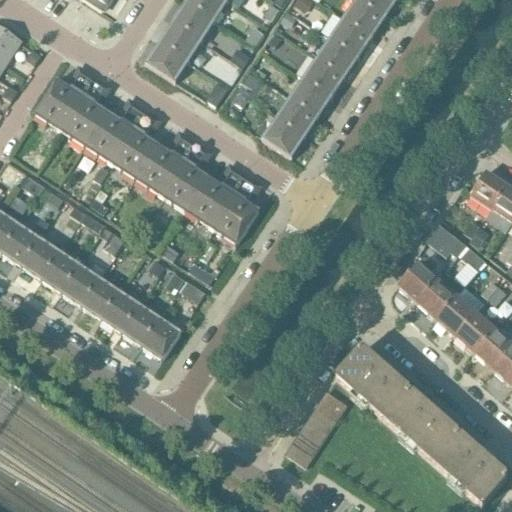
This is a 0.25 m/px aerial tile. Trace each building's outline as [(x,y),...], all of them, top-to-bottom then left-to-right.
[(115,0),(77,0),(104,17),(115,0)] [(226,6),(217,0),(191,0),(186,8),(213,26),(226,6)] [(282,0),(278,0),(273,7),(280,12),(281,11),(286,3),(282,0)] [(306,0),(299,0),(294,8),(302,13),(309,2),(306,0)] [(359,0),(357,4),(384,22),(397,2),(393,0),(359,0)] [(344,24),(370,42),(384,22),(357,4),(344,24)] [(213,26),(186,8),(173,28),(200,46),(213,26)] [(270,8),(262,21),(272,27),(279,14),(270,8)] [(287,17),(280,27),(287,32),(294,22),(287,17)] [(330,44),(357,62),(370,42),(344,24),(330,44)] [(200,46),(173,28),(160,48),(187,66),(200,46)] [(254,32),(245,44),(254,50),(263,38),(254,32)] [(0,59),(8,65),(20,47),(0,33),(0,59)] [(274,40),(268,48),(275,53),(281,44),(274,40)] [(317,64),(344,82),(357,62),(330,44),(317,64)] [(187,66),(160,48),(147,68),(146,67),(146,68),(175,87),(176,86),(174,86),(187,66)] [(41,60),(32,54),(25,65),(34,71),(41,60)] [(248,60),(239,54),(232,64),(241,70),(248,60)] [(0,77),(8,65),(0,59),(0,77)] [(304,84),(330,102),(344,82),(317,64),(304,84)] [(33,120),(34,121),(35,120),(85,152),(106,118),(94,110),(101,99),(105,102),(111,92),(98,84),(95,88),(89,84),(91,80),(78,72),(72,81),(77,84),(70,94),(57,86),(58,85),(56,84),(33,120)] [(249,77),(242,87),(255,96),(262,86),(249,77)] [(290,104),(317,122),(330,102),(304,84),(290,104)] [(205,104),(216,111),(227,95),(217,87),(205,104)] [(9,90),(2,101),(11,106),(17,96),(9,90)] [(123,114),(127,116),(120,127),(106,118),(85,152),(135,185),(157,151),(144,143),(151,132),(155,134),(161,125),(148,117),(146,121),(139,117),(142,112),(129,104),(123,114)] [(277,124),(304,142),(317,122),(290,104),(277,124)] [(232,110),(226,119),(234,124),(238,119),(238,114),(232,110)] [(304,142),(277,124),(264,143),(263,143),(262,144),(291,163),(292,162),(291,162),(304,142)] [(194,175),(201,164),(205,167),(211,158),(199,149),(196,153),(189,149),(192,145),(179,137),(173,146),(177,149),(170,160),(157,151),(135,185),(186,217),(207,184),(194,175)] [(257,216),(245,208),(252,197),(256,200),(262,190),(249,182),(246,186),(240,182),(243,178),(230,169),(224,179),(228,181),(221,192),(207,184),(186,217),(235,249),(234,250),(236,251),(259,215),(258,215),(257,216)] [(101,171),(93,183),(100,188),(108,176),(101,171)] [(491,216),(507,192),(486,177),(469,201),(491,216)] [(28,182),(21,192),(38,203),(45,193),(28,182)] [(491,216),(511,230),(511,229),(511,194),(507,192),(491,216)] [(100,194),(94,203),(102,208),(108,199),(100,194)] [(51,198),(46,205),(58,213),(63,205),(51,198)] [(94,203),(90,210),(104,220),(109,213),(102,208),(94,203)] [(74,211),(69,219),(80,226),(85,218),(74,211)] [(0,219),(0,258),(1,259),(19,232),(0,219)] [(95,224),(89,232),(97,238),(103,229),(95,224)] [(471,243),(472,243),(479,233),(471,227),(463,237),(471,243)] [(438,230),(431,239),(451,255),(449,257),(456,263),(466,251),(438,230)] [(19,232),(1,259),(21,272),(39,245),(19,232)] [(488,239),(479,233),(472,243),(470,247),(479,253),(488,239)] [(125,246),(112,237),(106,246),(119,254),(125,246)] [(39,245),(21,272),(41,286),(59,259),(39,245)] [(179,257),(166,249),(160,258),(172,267),(179,257)] [(477,276),(486,266),(469,253),(461,262),(477,276)] [(59,259),(41,286),(61,299),(79,272),(59,259)] [(155,265),(149,275),(159,281),(165,271),(155,265)] [(440,284),(439,283),(419,266),(397,291),(418,309),(440,284)] [(194,269),(189,277),(209,289),(214,281),(194,269)] [(79,272),(61,299),(81,312),(99,285),(79,272)] [(445,276),(439,283),(440,284),(418,309),(436,326),(459,301),(458,300),(464,293),(445,276)] [(175,299),(185,285),(175,278),(165,292),(175,299)] [(99,285),(81,312),(101,325),(119,299),(99,285)] [(181,297),(198,308),(205,298),(188,286),(181,297)] [(488,305),(499,292),(492,286),(481,298),(488,305)] [(506,299),(499,292),(488,305),(495,311),(506,299)] [(119,299),(101,325),(121,339),(139,312),(119,299)] [(455,342),(477,317),(459,301),(436,326),(455,342)] [(139,312),(121,339),(141,352),(159,325),(139,312)] [(474,359),(496,334),(477,317),(455,342),(474,359)] [(159,325),(141,352),(161,365),(160,366),(161,367),(180,338),(179,337),(179,338),(159,325)] [(493,376),(511,353),(511,347),(496,334),(474,359),(493,376)] [(511,392),(511,353),(493,376),(511,392)] [(361,354),(336,383),(385,426),(410,397),(361,354)] [(433,468),(458,440),(410,397),(385,426),(433,468)] [(346,411),(326,398),(319,409),(339,422),(346,411)] [(313,419),(332,432),(339,422),(319,409),(313,419)] [(306,429),(326,442),(332,432),(313,419),(306,429)] [(299,439),(319,452),(326,442),(306,429),(299,439)] [(293,448),(313,461),(319,452),(299,439),(293,448)] [(458,440),(433,468),(482,511),(507,483),(458,440)] [(313,461),(293,448),(286,459),(306,472),(313,461)]
